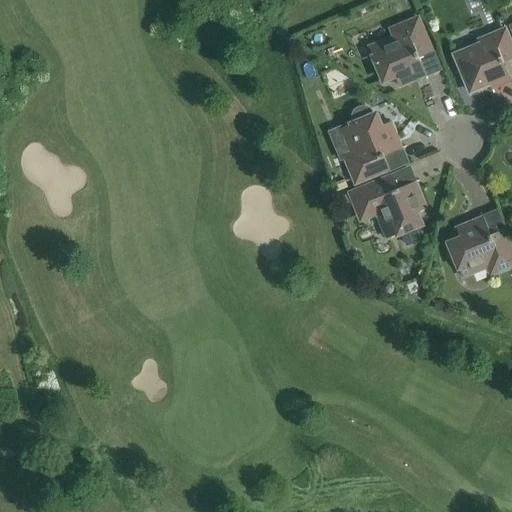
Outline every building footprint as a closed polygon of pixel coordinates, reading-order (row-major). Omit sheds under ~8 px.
[(398,85),(438,69),(410,0),(387,0),(380,3),(395,37),(369,47),(382,81),(393,76),(398,85)] [(479,42),(450,54),(467,96),(488,87),(490,91),(511,82),(503,62),(511,58),(511,39),(507,26),(477,38),(479,42)] [(349,152),(341,155),(354,186),(390,171),(384,156),(403,148),(392,121),(383,125),(377,110),(371,113),(371,112),(368,109),(364,108),(361,108),(357,109),(354,111),(352,115),(351,118),(351,121),(338,126),(349,152)] [(386,243),(404,236),(407,245),(423,238),(420,229),(425,227),(419,212),(428,208),(417,181),(397,189),(390,173),(345,192),(359,224),(375,218),(386,243)] [(457,274),(460,272),(463,280),(485,271),(489,278),(511,268),(511,242),(506,228),(490,234),(482,215),(455,226),(458,235),(443,241),(457,274)]
